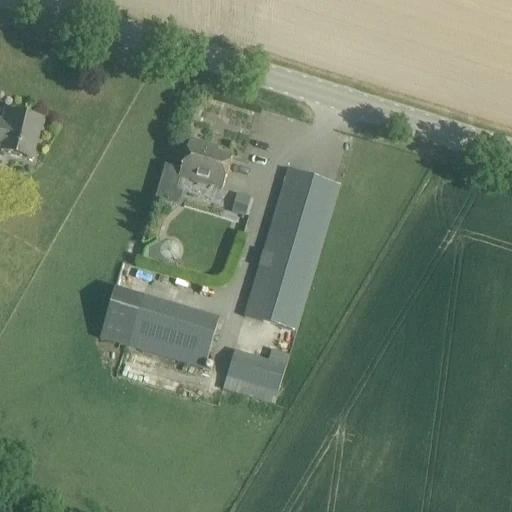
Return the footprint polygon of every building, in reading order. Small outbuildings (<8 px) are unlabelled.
[(9,123),(0,120),(0,151),(2,152),(1,155),(31,163),(42,121),(12,113),(9,123)] [(207,147),(190,142),(181,172),(179,177),(223,190),(232,159),(206,151),(207,147)] [(179,177),(181,172),(162,166),(152,201),(179,209),(183,194),(175,192),(179,177)] [(340,186),(288,171),(283,190),(244,321),(297,336),(340,186)] [(244,220),(249,201),(236,198),(231,216),(244,220)] [(115,292),(100,341),(203,372),(218,323),(115,292)] [(286,370),(234,355),(224,391),(276,406),(286,370)]
